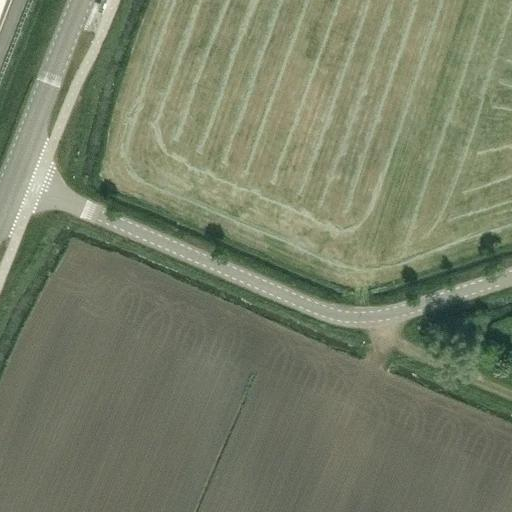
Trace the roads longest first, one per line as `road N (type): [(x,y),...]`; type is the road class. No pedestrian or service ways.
road 1 (unclassified): [(14,177),(336,315),(398,311),(511,275)]
road 2 (unclassified): [(14,177),(80,0)]
road 3 (track): [(511,393),(393,341),(370,317)]
